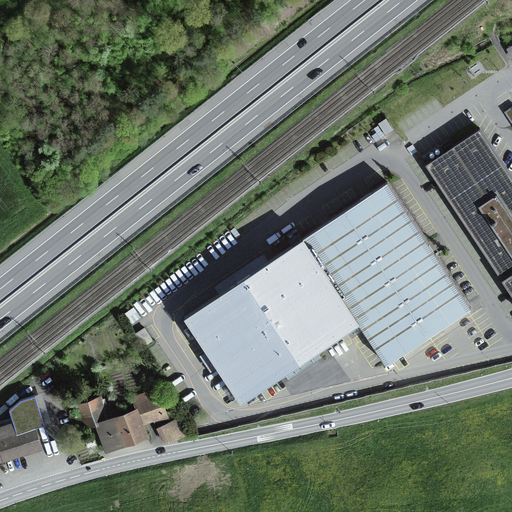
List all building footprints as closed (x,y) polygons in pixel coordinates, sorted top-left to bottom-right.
[(511,176),(480,128),(425,164),(511,294),(511,176)] [(359,322),(358,322),(386,363),(428,335),(471,307),(387,181),(302,237),(359,322)] [(359,322),(302,237),(185,315),(241,400),(300,361),(358,322),(359,322)] [(223,278),(226,283),(254,268),(251,263),(223,278)] [(144,327),(135,333),(144,347),(153,341),(144,327)] [(0,457),(3,457),(4,459),(41,448),(35,427),(44,424),(35,394),(21,399),(9,409),(13,423),(0,426),(0,457)] [(96,425),(108,420),(99,396),(77,404),(87,428),(96,425)] [(156,422),(168,418),(166,410),(157,396),(135,404),(137,409),(108,420),(96,425),(106,450),(147,435),(141,419),(153,415),(156,422)] [(188,435),(178,419),(164,426),(174,441),(188,435)]
